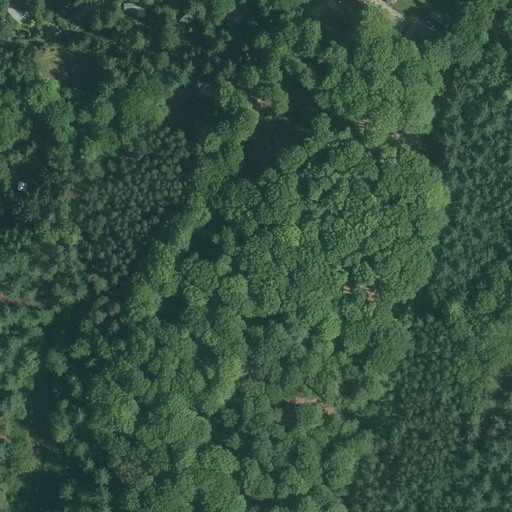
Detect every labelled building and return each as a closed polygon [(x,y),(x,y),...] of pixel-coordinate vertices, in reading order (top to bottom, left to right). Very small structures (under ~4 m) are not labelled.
[(18,0),(11,0),(10,2),(22,17),(28,12),(18,0)] [(88,8),(106,1),(105,0),(88,0),(85,2),(88,8)] [(345,0),(363,11),(369,1),(368,0),(345,0)] [(147,10),(147,2),(126,4),(126,12),(147,10)] [(248,8),(243,2),(226,16),(231,22),(248,8)] [(398,38),(405,27),(374,6),(367,17),(398,38)] [(444,20),(431,11),(426,18),(439,28),(444,20)] [(194,18),(188,13),(172,29),(178,34),(194,18)]
